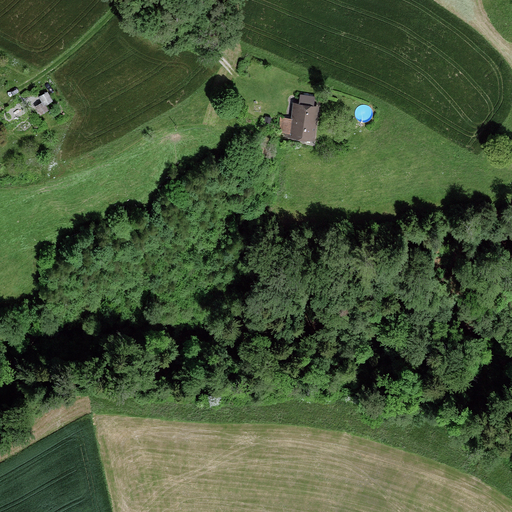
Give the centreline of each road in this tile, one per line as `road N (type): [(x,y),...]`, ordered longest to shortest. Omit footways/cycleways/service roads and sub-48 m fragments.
road 1 (track): [(128,0),(145,32),(216,54),(250,92)]
road 2 (track): [(31,84),(123,0)]
